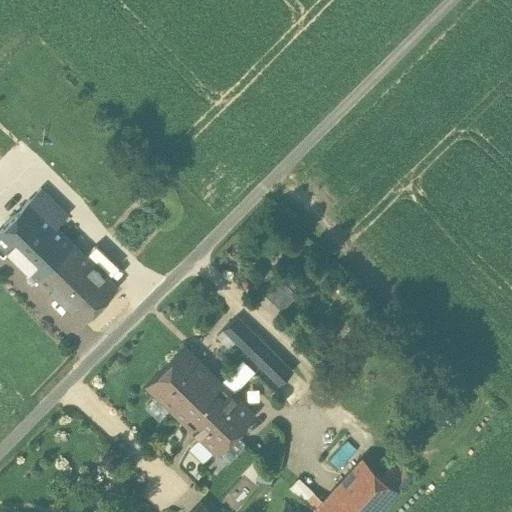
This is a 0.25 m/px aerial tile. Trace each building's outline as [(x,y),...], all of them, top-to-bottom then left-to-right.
[(68,212),(40,185),(29,196),(58,223),(68,212)] [(58,223),(29,196),(0,226),(0,238),(49,286),(85,250),(58,223)] [(119,283),(85,250),(49,286),(84,320),(119,283)] [(281,279),(266,295),(282,311),(298,294),(281,279)] [(293,371),(237,315),(224,329),(279,384),(293,371)] [(185,345),(146,385),(172,410),(211,370),(185,345)] [(194,431),(233,391),(211,370),(172,410),(194,431)] [(233,391),(194,431),(216,452),(255,413),(233,391)] [(380,473),(362,457),(323,501),(315,510),(317,511),(380,511),(399,491),(380,473)] [(413,476),(394,459),(380,473),(399,491),(413,476)] [(323,501),(314,493),(306,502),(315,510),(323,501)] [(211,511),(200,501),(189,511),(211,511)]
